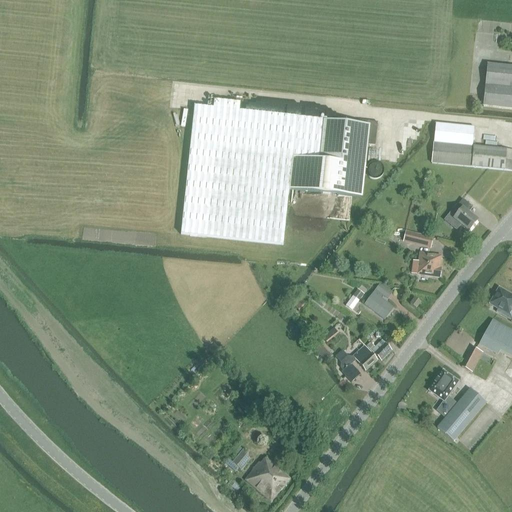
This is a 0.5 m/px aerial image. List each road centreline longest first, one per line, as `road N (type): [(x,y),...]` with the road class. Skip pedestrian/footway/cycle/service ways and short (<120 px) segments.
road 1 (tertiary): [(291,511),(508,222)]
road 2 (unclassified): [(129,511),(63,461),(0,390)]
